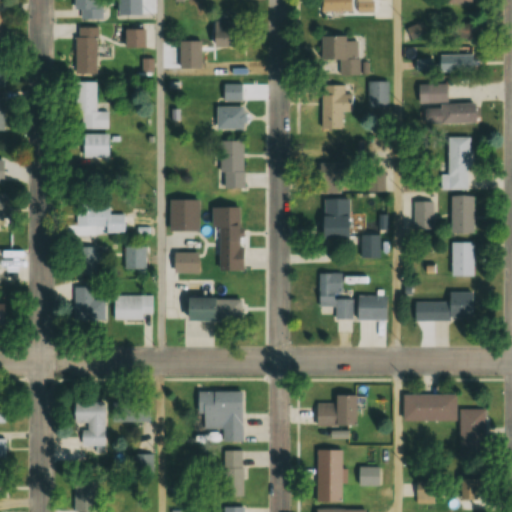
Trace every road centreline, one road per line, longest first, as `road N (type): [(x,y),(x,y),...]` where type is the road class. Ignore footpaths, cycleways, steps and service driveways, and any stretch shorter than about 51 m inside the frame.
road 1 (residential): [(280,511),(279,0)]
road 2 (residential): [(511,361),(0,362)]
road 3 (residential): [(42,511),(41,0)]
